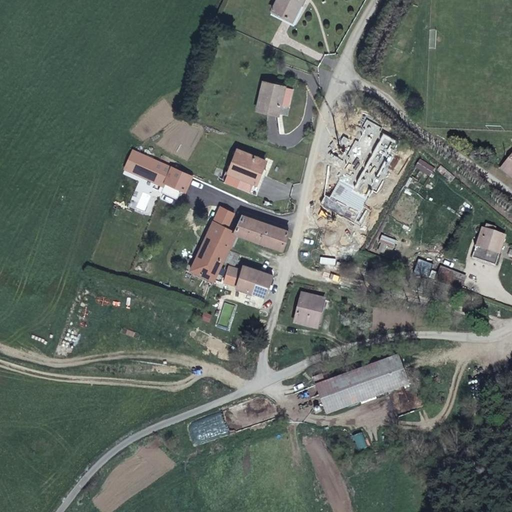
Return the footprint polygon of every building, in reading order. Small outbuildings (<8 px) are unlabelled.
[(292,22),(302,0),(276,0),(271,12),(292,22)] [(263,82),(257,111),(277,115),(280,105),(284,87),(263,82)] [(284,87),(280,105),(289,107),(292,89),(284,87)] [(185,193),(192,177),(132,150),(125,169),(164,187),(165,184),(185,193)] [(256,184),(262,168),(265,160),(237,150),(224,182),(256,195),(260,185),(256,184)] [(511,153),(500,168),(511,178),(511,153)] [(431,177),(437,168),(420,158),(415,167),(431,177)] [(266,170),(262,168),(256,184),(260,185),(266,170)] [(282,250),(289,232),(243,216),(242,215),(234,232),(237,233),(236,234),(282,250)] [(228,251),(236,234),(237,233),(234,232),(213,222),(202,246),(191,270),(203,277),(213,281),(223,262),(228,251)] [(497,253),(503,236),(494,233),(495,229),(486,226),(479,247),(476,246),(472,259),(495,266),(500,254),(497,253)] [(195,243),(184,267),(191,270),(202,246),(195,243)] [(380,246),(377,253),(385,255),(387,248),(380,246)] [(240,255),(228,251),(223,262),(235,266),(240,255)] [(436,280),(461,289),(466,276),(441,266),(436,280)] [(182,270),(211,284),(213,281),(203,277),(191,270),(184,267),(182,270)] [(242,273),(240,272),(235,286),(238,287),(237,289),(265,298),(272,277),(244,268),(242,273)] [(235,286),(240,272),(230,269),(225,283),(235,286)] [(317,329),(324,300),(302,294),(295,324),(317,329)] [(209,322),(212,314),(203,311),(201,319),(209,322)] [(326,417),(409,387),(398,357),(332,380),(329,373),(313,379),(326,417)] [(413,395),(401,405),(409,414),(420,405),(413,395)] [(359,450),(370,446),(365,431),(353,435),(359,450)]
